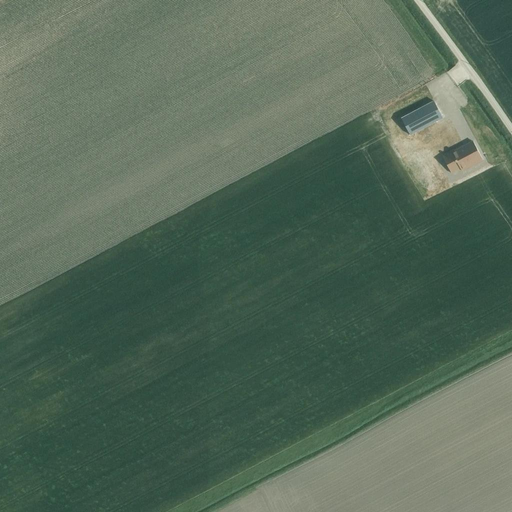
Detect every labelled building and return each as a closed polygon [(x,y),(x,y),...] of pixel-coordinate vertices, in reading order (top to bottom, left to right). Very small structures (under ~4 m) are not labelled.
[(465,80),(457,59),(439,66),(446,87),(465,80)] [(466,124),(446,97),(430,110),(449,137),(466,124)] [(496,129),(488,118),(466,133),(473,143),(459,154),(466,164),(493,145),(487,136),(496,129)] [(432,148),(424,133),(407,141),(415,157),(432,148)] [(434,162),(431,173),(443,176),(447,165),(434,162)]
